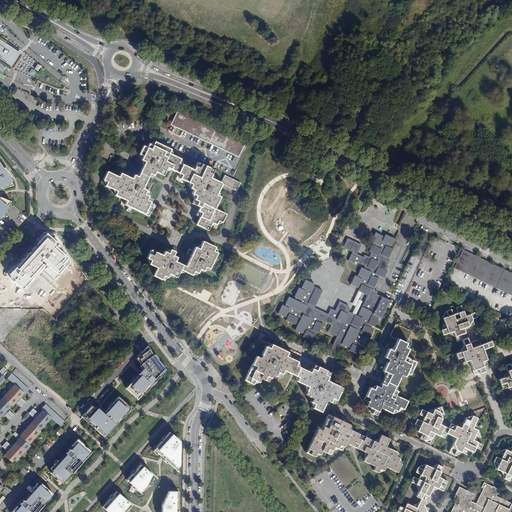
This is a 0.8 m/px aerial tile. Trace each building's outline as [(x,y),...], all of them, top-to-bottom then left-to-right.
[(22,54),(0,39),(0,61),(6,66),(6,65),(12,69),(22,54)] [(179,108),(171,126),(172,126),(238,157),(239,158),(247,139),(179,108)] [(171,150),(155,142),(153,146),(148,143),(146,147),(143,146),(139,154),(142,156),(141,159),(144,161),(137,176),(133,174),(132,178),(120,173),(118,176),(106,170),(102,179),(106,181),(104,185),(116,191),(114,195),(126,200),(124,205),(128,206),(126,210),(131,213),(133,209),(149,216),(153,208),(148,206),(150,202),(147,201),(139,197),(143,188),(149,174),(154,175),(155,171),(163,175),(166,167),(181,175),(179,178),(191,184),(189,188),(193,189),(191,193),(195,195),(202,199),(200,203),(195,215),(198,216),(195,224),(207,230),(210,222),(214,224),(216,220),(220,222),(224,213),(212,208),(215,200),(211,198),(213,194),(219,182),(211,178),(215,170),(198,163),(195,170),(179,163),(181,159),(169,153),(171,150)] [(18,184),(2,161),(0,162),(0,186),(2,190),(18,184)] [(239,182),(223,174),(219,182),(235,190),(239,182)] [(139,197),(147,201),(151,192),(143,188),(139,197)] [(0,221),(13,206),(0,195),(0,221)] [(44,232),(7,273),(23,290),(42,268),(55,278),(71,260),(58,248),(61,244),(44,232)] [(375,233),(371,242),(373,243),(368,252),(371,253),(369,256),(365,254),(364,256),(362,259),(350,253),(347,260),(356,265),(357,262),(362,265),(357,275),(355,275),(351,284),(360,288),(359,291),(368,295),(356,319),(345,314),(347,309),(345,308),(346,305),(337,301),(333,310),(330,309),(327,316),(313,309),(322,290),(314,286),(315,284),(305,279),(301,289),(299,288),(295,296),(296,297),(295,299),(288,296),(284,305),(282,304),(278,313),(286,317),(285,321),(294,325),(295,324),(297,325),(294,330),(303,334),(302,337),(311,341),(317,330),(319,331),(324,322),(323,321),(324,320),(331,323),(327,330),(342,337),(339,343),(347,347),(346,350),(356,354),(360,345),(362,346),(367,337),(366,337),(368,332),(369,333),(373,324),(375,325),(380,315),(382,317),(390,299),(376,293),(377,291),(373,289),(379,275),(383,277),(386,270),(385,270),(388,261),(387,261),(392,248),(390,248),(394,239),(385,235),(384,237),(375,233)] [(364,256),(357,253),(361,245),(347,238),(343,248),(351,252),(350,253),(362,259),(364,256)] [(212,251),(215,246),(203,241),(199,248),(196,247),(194,251),(190,249),(188,254),(192,256),(186,266),(175,261),(177,257),(173,255),(175,252),(170,249),(168,253),(164,251),(162,255),(151,250),(147,258),(151,260),(149,264),(156,267),(153,275),(161,279),(163,276),(167,278),(169,274),(176,278),(180,270),(196,277),(200,270),(201,266),(206,268),(209,270),(217,253),(212,251)] [(511,272),(463,249),(454,268),(511,295),(511,272)] [(462,306),(457,307),(458,312),(453,314),(451,309),(446,311),(442,318),(446,328),(441,330),(443,335),(453,331),(456,341),(461,339),(465,350),(455,353),(457,359),(463,356),(464,362),(469,360),(475,375),(484,371),(483,366),(487,364),(482,349),(492,345),(491,340),(480,344),(478,339),(468,343),(463,328),(473,324),(471,319),(477,317),(475,311),(465,315),(462,306)] [(404,347),(412,331),(396,324),(390,335),(398,339),(392,350),(388,348),(384,357),(388,359),(383,370),(386,372),(379,387),(375,386),(374,389),(370,388),(364,400),(368,402),(366,405),(373,409),(378,411),(380,408),(392,413),(394,409),(398,411),(400,407),(403,409),(407,401),(395,395),(397,392),(392,390),(400,374),(404,376),(406,372),(410,374),(416,362),(405,356),(408,349),(404,347)] [(339,343),(342,337),(335,333),(325,354),(332,357),(339,343)] [(289,358),(291,354),(262,340),(260,344),(265,346),(259,358),(256,356),(244,380),(253,384),(254,380),(258,382),(260,379),(268,382),(272,375),(280,378),(284,370),(298,377),(296,380),(308,386),(304,394),(312,398),(310,402),(314,404),(312,408),(321,412),(326,400),(334,404),(342,388),(327,380),(323,378),(325,374),(321,372),(322,369),(314,365),(310,373),(295,365),(291,364),(293,360),(289,358)] [(150,350),(147,346),(138,358),(142,364),(141,365),(145,369),(126,389),(137,399),(142,394),(140,393),(143,390),(145,392),(161,375),(159,373),(163,369),(151,352),(152,351),(151,350),(150,350)] [(511,368),(511,369),(510,363),(505,365),(508,375),(499,379),(502,389),(511,385),(511,413),(511,414),(511,415),(511,368)] [(321,372),(325,374),(323,378),(327,380),(330,373),(322,369),(321,372)] [(14,384),(24,393),(25,394),(29,390),(11,374),(7,378),(14,384)] [(9,391),(19,400),(21,398),(20,397),(21,396),(24,393),(14,384),(9,391)] [(3,397),(11,405),(12,404),(13,405),(16,402),(17,401),(18,402),(19,400),(9,391),(3,397)] [(0,400),(0,406),(7,413),(10,409),(9,408),(10,407),(11,405),(3,397),(0,400)] [(131,408),(118,397),(108,408),(102,414),(95,407),(94,408),(91,406),(83,414),(86,417),(85,418),(94,426),(93,427),(103,436),(107,432),(108,433),(131,408)] [(22,407),(27,402),(22,398),(17,403),(22,407)] [(41,408),(43,410),(51,418),(60,426),(64,422),(45,404),(41,408)] [(441,407),(434,409),(431,414),(422,409),(420,414),(424,416),(422,421),(418,419),(415,424),(417,431),(422,433),(424,440),(429,443),(434,433),(438,434),(444,437),(446,433),(456,437),(448,452),(458,457),(461,452),(470,456),(475,447),(480,449),(482,444),(473,439),(475,434),(480,436),(477,430),(473,427),(477,418),(472,415),(465,418),(461,427),(451,422),(448,428),(438,423),(443,414),(441,407)] [(7,413),(12,417),(15,414),(10,409),(7,413)] [(38,412),(35,415),(45,424),(51,418),(43,410),(40,413),(39,414),(38,413),(38,412)] [(328,414),(321,430),(317,428),(305,452),(314,457),(316,452),(320,454),(322,451),(329,454),(333,446),(341,450),(345,442),(368,453),(364,461),(375,466),(373,470),(378,473),(380,469),(384,470),(386,466),(398,472),(402,463),(398,461),(399,458),(395,456),(392,454),(393,450),(385,446),(389,439),(381,435),(377,442),(350,430),(352,426),(328,414)] [(34,420),(31,423),(39,430),(45,424),(35,415),(33,418),(34,418),(35,419),(34,420)] [(27,426),(24,428),(34,438),(40,431),(39,430),(31,423),(29,426),(28,427),(27,426)] [(22,433),(19,436),(29,444),(34,438),(24,428),(22,431),(23,432),(22,433)] [(169,433),(153,450),(178,472),(179,442),(169,433)] [(17,441),(16,442),(25,451),(30,445),(29,444),(19,436),(17,438),(18,439),(17,441)] [(58,461),(57,460),(50,468),(52,471),(51,473),(62,483),(68,477),(67,476),(70,472),(72,473),(82,462),(81,461),(84,457),(85,458),(91,452),(92,452),(83,444),(84,443),(79,438),(78,440),(77,439),(71,445),(72,446),(73,447),(70,450),(69,449),(68,450),(62,456),(64,458),(61,460),(60,458),(58,461)] [(9,448),(19,457),(25,451),(16,442),(12,446),(11,447),(10,446),(9,448)] [(511,447),(510,452),(506,450),(499,452),(503,454),(501,459),(496,456),(493,462),(495,468),(506,473),(503,478),(508,480),(511,472),(511,447)] [(4,455),(13,463),(19,457),(9,448),(6,451),(7,452),(6,453),(4,455)] [(425,511),(421,510),(423,505),(432,486),(437,477),(442,467),(437,464),(434,469),(424,464),(417,467),(414,472),(420,474),(418,479),(412,476),(410,481),(420,486),(416,496),(420,498),(416,507),(406,503),(404,508),(399,506),(397,511),(399,511),(425,511)] [(153,476),(140,465),(126,480),(141,494),(148,487),(153,476)] [(437,477),(432,486),(442,490),(446,481),(437,477)] [(511,511),(511,503),(497,496),(500,490),(484,482),(481,488),(483,489),(476,504),(470,501),(474,493),(459,487),(454,497),(460,500),(458,505),(455,504),(451,511),(511,511)] [(37,483),(29,491),(30,492),(28,494),(29,495),(27,498),(26,496),(20,502),(18,503),(19,504),(20,505),(18,507),(16,506),(10,511),(36,511),(44,504),(42,503),(46,499),(47,500),(53,494),(41,483),(39,485),(37,483)] [(177,511),(178,492),(168,491),(161,505),(160,511),(177,511)] [(124,511),(131,505),(116,492),(102,507),(107,511),(124,511)]
